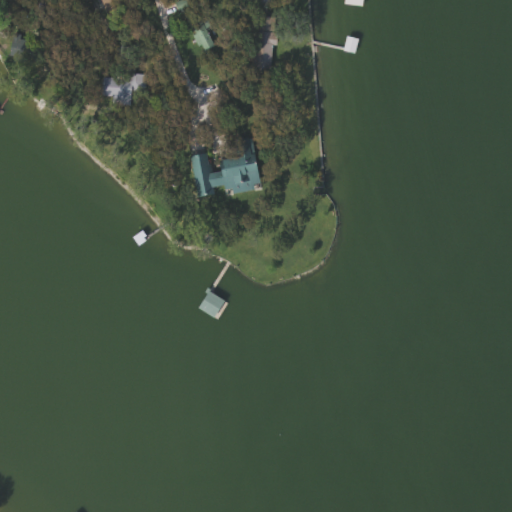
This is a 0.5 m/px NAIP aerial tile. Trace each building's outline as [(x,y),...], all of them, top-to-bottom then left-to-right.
[(118,0),(122,12),(105,18),(99,0),(118,0)] [(250,68),(252,15),(273,16),(271,68),(250,68)] [(199,50),(189,26),(201,21),(211,44),(199,50)] [(11,35),(41,42),(37,62),(6,54),(11,35)] [(131,73),(143,74),(142,92),(130,92),(129,104),(110,103),(110,96),(99,95),(100,75),(118,75),(119,47),(133,48),(131,73)] [(257,189),(225,193),(224,184),(210,186),(211,194),(194,197),(188,154),(205,152),(208,171),(220,169),(219,158),(238,155),(236,138),(250,137),(257,189)] [(196,307),(206,291),(221,301),(211,317),(196,307)]
